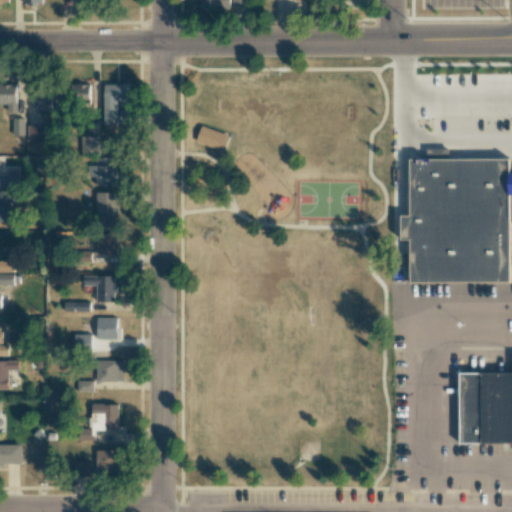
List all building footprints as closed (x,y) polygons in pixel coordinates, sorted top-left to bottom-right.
[(200,0),(200,8),(229,8),(229,0),(200,0)] [(232,14),(245,14),(245,6),(232,6),(232,14)] [(7,112),(17,112),(16,84),(0,84),(0,104),(7,104),(7,112)] [(90,84),(71,85),(71,107),(91,106),(90,84)] [(104,84),(103,124),(116,124),(117,102),(127,102),(127,85),(104,84)] [(33,108),(51,108),(51,90),(33,90),(33,108)] [(131,124),(132,110),(118,110),(118,124),(131,124)] [(24,118),(13,118),(13,135),(24,135),(24,118)] [(44,141),(44,125),(27,125),(27,141),(44,141)] [(195,141),(223,152),(229,136),(201,125),(195,141)] [(99,136),(81,136),(81,154),(99,154),(99,136)] [(409,215),(398,215),(398,240),(407,240),(408,283),(511,282),(511,174),(507,174),(507,162),(446,162),(446,151),(427,151),(427,160),(409,160),(409,215)] [(115,185),(115,158),(95,158),(95,166),(87,166),(87,177),(95,177),(95,186),(115,185)] [(0,205),(13,206),(13,191),(0,189),(0,205)] [(117,192),(96,193),(97,228),(118,228),(117,192)] [(0,220),(12,220),(12,207),(0,207),(0,220)] [(0,272),(13,272),(13,261),(0,261),(0,272)] [(13,274),(0,274),(0,285),(13,285),(13,274)] [(96,302),(115,302),(115,276),(83,276),(83,285),(96,285),(96,302)] [(116,318),(96,318),(96,339),(117,339),(116,318)] [(74,335),(74,352),(91,351),(91,334),(74,335)] [(0,388),(8,389),(8,370),(19,370),(18,360),(0,360),(0,388)] [(124,382),(123,360),(95,361),(95,382),(124,382)] [(461,373),(511,373),(511,444),(461,444),(461,373)] [(94,381),(77,380),(76,391),(93,392),(94,381)] [(117,430),(118,404),(91,404),(91,430),(117,430)] [(79,430),(79,441),(94,440),(94,429),(79,430)] [(21,444),(0,444),(0,465),(21,465),(21,444)] [(117,450),(96,450),(96,478),(117,478),(117,450)]
